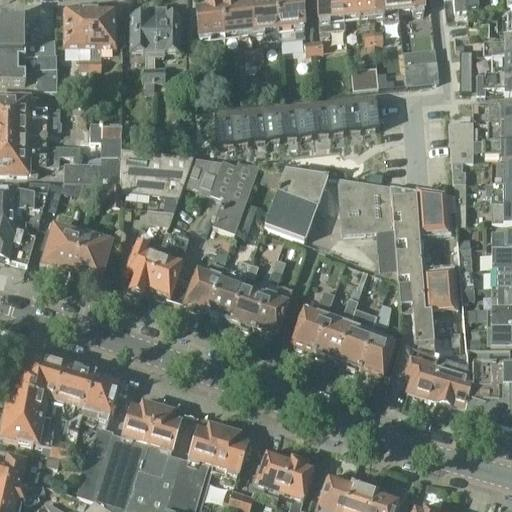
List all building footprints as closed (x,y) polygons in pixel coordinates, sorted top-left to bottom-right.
[(278,34),(274,0),(273,0),(272,0),(271,0),(261,0),(260,1),(258,2),(258,4),(249,5),(254,41),(262,40),(262,36),(278,34)] [(274,0),(278,34),(280,45),(304,42),(299,0),(293,0),(290,0),(274,0)] [(343,23),(340,0),(315,0),(319,30),(320,40),(331,39),(330,35),(345,33),(343,23)] [(340,0),(343,23),(359,21),(359,25),(368,25),(373,24),(370,0),(340,0)] [(370,0),(373,24),(382,23),(382,28),(399,26),(398,17),(396,0),(370,0)] [(396,0),(398,17),(413,16),(413,19),(423,19),(420,0),(396,0)] [(466,14),(464,0),(442,0),(443,4),(452,3),(453,15),(466,14)] [(486,1),(485,0),(464,0),(466,14),(478,13),(476,2),(486,1)] [(222,6),(220,6),(224,40),(239,38),(240,42),(254,41),(249,5),(236,6),(236,4),(233,4),(231,3),(224,3),(222,6)] [(224,40),(220,6),(218,6),(215,4),(208,5),(206,7),(204,8),(204,10),(195,11),(199,47),(208,46),(207,42),(224,40)] [(77,77),(89,77),(89,64),(89,52),(89,16),(64,16),(64,52),(77,52),(77,77)] [(114,16),(89,16),(89,52),(99,52),(114,52),(114,16)] [(144,60),(154,60),(155,23),(147,23),(147,16),(134,16),(134,20),(131,20),(130,57),(144,57),(144,60)] [(163,57),(179,57),(179,20),(176,20),(176,16),(166,16),(166,20),(163,20),(163,23),(155,23),(154,60),(163,60),(163,57)] [(13,23),(0,22),(0,59),(23,60),(24,22),(13,21),(13,23)] [(468,41),(474,41),(479,41),(480,27),(468,28),(468,41)] [(480,27),(479,41),(489,41),(489,27),(480,27)] [(381,35),(372,36),(374,49),(383,48),(381,35)] [(375,55),(374,49),(372,36),(363,37),(364,51),(366,50),(367,56),(375,55)] [(483,53),(474,53),(474,61),(481,61),(503,61),(511,61),(511,40),(503,40),(503,48),(483,48),(483,53)] [(321,46),(313,47),(314,59),(322,58),(321,46)] [(305,60),(314,59),(313,47),(304,48),(305,60)] [(251,53),(253,67),(262,66),(260,52),(251,53)] [(255,81),(253,67),(251,53),(242,54),(243,68),(245,84),(253,83),(253,81),(255,81)] [(471,96),(471,78),(471,56),(459,56),(459,96),(471,96)] [(23,60),(0,59),(0,86),(23,87),(23,60)] [(188,61),(191,82),(202,80),(200,60),(188,61)] [(55,61),(36,61),(36,95),(55,96),(55,61)] [(487,66),(487,78),(511,78),(511,61),(503,61),(503,66),(487,66)] [(89,64),(89,77),(100,77),(100,64),(89,64)] [(410,90),(431,88),(437,88),(435,68),(403,71),(405,91),(410,90)] [(153,98),(153,87),(154,73),(142,73),(142,98),(153,98)] [(154,73),(153,87),(164,87),(164,73),(154,73)] [(511,98),(511,78),(487,78),(476,79),(477,100),(485,99),(485,93),(504,92),(504,99),(511,98)] [(374,100),(358,101),(362,136),(378,134),(374,100)] [(358,101),(342,103),(346,138),(362,136),(358,101)] [(28,104),(0,103),(0,122),(59,124),(59,113),(34,113),(32,115),(28,115),(28,104)] [(342,103),(326,105),(330,140),(346,138),(342,103)] [(326,105),(310,107),(314,141),(330,140),(326,105)] [(310,107),(294,109),(298,143),(314,141),(310,107)] [(488,120),(488,127),(511,127),(511,107),(488,107),(488,120)] [(298,143),(294,109),(278,110),(282,145),(298,143)] [(282,145),(278,110),(262,112),(265,147),(282,145)] [(262,112),(246,114),(249,148),(265,147),(262,112)] [(230,115),(233,150),(249,148),(246,114),(230,115)] [(233,150),(230,115),(214,117),(217,152),(233,150)] [(0,142),(45,143),(45,135),(59,135),(59,124),(0,122),(0,142)] [(183,123),(172,122),(171,150),(176,154),(182,154),(183,123)] [(487,145),(511,145),(511,127),(488,127),(487,127),(487,145)] [(472,158),(472,145),(473,139),(473,132),(472,128),(448,129),(451,169),(462,169),(472,168),(472,158)] [(104,162),(120,163),(121,156),(121,130),(92,130),(92,144),(104,144),(104,162)] [(45,143),(0,142),(0,160),(59,161),(80,162),(80,152),(58,152),(45,152),(45,143)] [(477,145),(472,145),(472,158),(500,158),(500,165),(511,165),(511,145),(487,145),(477,145)] [(191,163),(169,160),(153,159),(121,156),(120,163),(121,189),(121,197),(177,203),(191,163)] [(59,161),(0,160),(0,179),(36,180),(36,172),(59,172),(59,161)] [(121,189),(120,163),(104,162),(104,170),(65,169),(65,188),(74,188),(109,189),(121,189)] [(234,240),(258,173),(236,170),(235,172),(221,168),(218,176),(209,201),(222,205),(213,232),(234,240)] [(451,169),(452,188),(465,188),(465,178),(462,178),(462,169),(451,169)] [(492,188),(511,188),(511,169),(491,169),(492,188)] [(195,196),(209,201),(218,176),(204,171),(195,196)] [(275,198),(307,209),(317,212),(327,182),(283,175),(275,198)] [(340,240),(392,236),(389,190),(384,190),(364,187),(336,183),(340,240)] [(61,188),(60,192),(59,197),(71,200),(74,188),(65,188),(61,188)] [(465,188),(452,188),(453,200),(454,209),(465,209),(465,188)] [(491,201),(491,209),(511,208),(511,188),(492,188),(484,188),(484,201),(491,201)] [(24,196),(0,195),(0,216),(41,217),(42,214),(49,189),(24,189),(24,196)] [(60,192),(49,189),(42,214),(53,218),(59,197),(60,192)] [(121,189),(109,189),(109,214),(121,214),(121,197),(121,189)] [(415,351),(404,381),(411,383),(406,397),(413,399),(412,401),(427,405),(436,376),(434,375),(435,369),(438,361),(433,360),(430,317),(424,317),(421,278),(420,265),(419,250),(418,239),(414,194),(389,190),(392,236),(398,319),(412,318),(415,351)] [(414,195),(418,239),(451,236),(449,216),(454,216),(454,209),(453,200),(452,200),(452,201),(414,195)] [(317,212),(307,209),(275,198),(263,234),(304,248),(317,212)] [(511,208),(491,209),(491,228),(511,228),(511,208)] [(241,225),(250,229),(256,212),(247,209),(241,225)] [(465,231),(465,209),(454,209),(454,216),(455,231),(465,231)] [(168,231),(172,218),(148,215),(146,229),(168,231)] [(0,236),(7,237),(12,238),(13,236),(25,239),(26,228),(38,229),(41,217),(0,216),(0,236)] [(54,236),(49,235),(39,268),(56,273),(57,277),(64,279),(67,276),(70,277),(81,239),(55,231),(54,236)] [(81,239),(70,277),(74,278),(75,282),(81,284),(84,281),(102,286),(110,258),(106,256),(111,240),(83,232),(81,239)] [(7,237),(0,236),(0,263),(26,270),(34,243),(25,240),(25,239),(13,236),(12,238),(7,237)] [(491,256),(511,256),(511,236),(491,237),(491,256)] [(165,239),(159,255),(146,295),(155,298),(156,302),(163,304),(167,302),(169,303),(176,281),(181,269),(166,263),(174,242),(165,239)] [(457,245),(458,259),(470,257),(468,244),(457,245)] [(136,247),(128,271),(128,279),(131,280),(126,294),(131,296),(131,299),(139,302),(141,300),(145,301),(145,300),(144,299),(146,295),(159,255),(136,247)] [(426,250),(419,250),(420,265),(427,264),(426,250)] [(197,271),(184,308),(186,308),(187,312),(194,314),(197,312),(205,315),(205,316),(206,317),(219,284),(223,272),(228,256),(219,253),(216,260),(211,276),(197,271)] [(511,256),(491,256),(491,276),(511,276),(511,256)] [(471,276),(470,257),(458,259),(459,276),(471,276)] [(427,264),(420,265),(421,278),(428,278),(427,264)] [(219,284),(206,317),(209,318),(210,321),(217,324),(220,322),(222,322),(222,321),(226,322),(227,324),(230,325),(242,291),(241,290),(245,281),(249,269),(241,265),(236,277),(223,272),(219,284)] [(264,301),(253,333),(255,334),(255,333),(263,336),(264,339),(271,342),(274,340),(276,340),(292,296),(277,291),(286,268),(277,265),(264,301)] [(249,269),(245,281),(253,284),(257,272),(249,269)] [(428,278),(421,278),(424,317),(430,317),(457,314),(454,276),(428,278)] [(459,276),(461,297),(473,296),(471,276),(459,276)] [(511,276),(491,276),(491,296),(511,295),(511,276)] [(242,291),(230,325),(233,326),(234,325),(238,327),(238,328),(240,329),(240,332),(248,335),(250,333),(253,333),(264,301),(251,296),(252,294),(242,291)] [(491,315),(511,314),(511,295),(491,296),(491,315)] [(302,314),(290,346),(293,347),(294,351),(301,354),(304,351),(311,354),(311,355),(313,356),(325,322),(334,299),(323,296),(316,317),(315,319),(302,314)] [(325,322),(313,356),(315,357),(316,360),(323,363),(326,361),(328,361),(329,360),(333,361),(333,363),(337,365),(354,317),(360,299),(352,296),(340,328),(325,322)] [(473,303),(473,296),(461,297),(461,304),(473,303)] [(374,325),(373,329),(382,332),(389,334),(392,314),(380,309),(378,316),(374,325)] [(511,314),(491,315),(491,334),(511,333),(511,314)] [(477,316),(468,316),(468,327),(477,326),(477,316)] [(354,317),(337,365),(339,365),(341,364),(344,366),(344,367),(346,368),(346,372),(354,374),(357,372),(370,337),(373,329),(374,325),(354,317)] [(511,333),(491,334),(491,353),(511,352),(511,333)] [(370,337),(357,372),(360,373),(361,374),(361,372),(369,375),(370,379),(377,381),(379,379),(382,380),(394,348),(381,343),(381,341),(372,338),(370,337)] [(458,337),(450,338),(451,350),(459,350),(458,337)] [(15,360),(4,419),(49,427),(52,408),(59,410),(61,403),(61,401),(70,371),(22,356),(22,358),(17,360),(15,360)] [(469,392),(466,358),(438,361),(435,369),(434,375),(436,376),(427,405),(430,406),(430,405),(433,403),(435,407),(435,408),(463,416),(467,399),(469,392)] [(511,358),(466,358),(469,392),(467,399),(511,399),(511,358)] [(70,371),(61,403),(59,410),(62,411),(62,408),(77,413),(76,417),(72,421),(69,435),(78,438),(80,427),(81,427),(95,379),(95,378),(94,378),(70,371)] [(115,384),(95,379),(81,427),(92,430),(96,427),(107,430),(119,389),(118,388),(118,389),(113,388),(115,384)] [(511,399),(467,399),(463,416),(465,417),(463,425),(511,436),(511,399)] [(98,486),(94,505),(104,511),(201,511),(212,475),(224,434),(208,429),(207,433),(198,430),(188,466),(179,463),(169,461),(181,423),(172,420),(173,417),(157,412),(141,407),(140,410),(132,408),(121,442),(113,440),(102,473),(101,473),(98,486)] [(47,440),(49,427),(4,419),(0,439),(0,443),(2,444),(7,445),(16,447),(16,448),(18,448),(19,447),(30,450),(33,451),(33,450),(50,453),(53,444),(54,441),(47,440)] [(82,467),(81,468),(101,473),(102,473),(113,440),(114,435),(97,430),(95,435),(86,465),(82,467)] [(224,434),(212,475),(227,479),(226,482),(224,490),(233,492),(235,485),(247,444),(239,442),(240,439),(224,434)] [(50,457),(61,459),(63,449),(63,446),(53,444),(51,454),(50,457)] [(63,449),(61,459),(72,462),(75,449),(63,446),(63,449)] [(278,504),(280,499),(291,465),(289,464),(288,461),(279,458),(277,460),(276,460),(275,462),(266,458),(253,495),(278,504)] [(0,488),(22,493),(24,493),(26,494),(36,491),(40,468),(30,466),(0,459),(0,488)] [(49,462),(46,461),(45,470),(57,473),(59,464),(49,462)] [(280,499),(292,503),(301,507),(313,474),(306,472),(307,470),(302,469),(302,466),(295,464),(293,466),(291,465),(280,499)] [(81,468),(75,500),(94,505),(98,486),(101,473),(81,468)] [(327,483),(317,511),(343,511),(351,488),(340,484),(339,487),(327,483)] [(0,511),(18,511),(21,501),(25,502),(23,508),(29,510),(38,506),(38,505),(37,499),(44,497),(41,489),(36,491),(26,494),(24,493),(22,493),(0,488),(0,511)] [(343,511),(369,511),(374,498),(366,496),(367,493),(351,488),(343,511)] [(232,495),(227,511),(240,511),(244,499),(232,495)] [(374,498),(369,511),(396,511),(398,507),(387,503),(388,500),(375,495),(374,498)] [(244,499),(240,511),(250,511),(253,501),(244,499)] [(299,511),(301,507),(292,503),(289,511),(299,511)]
